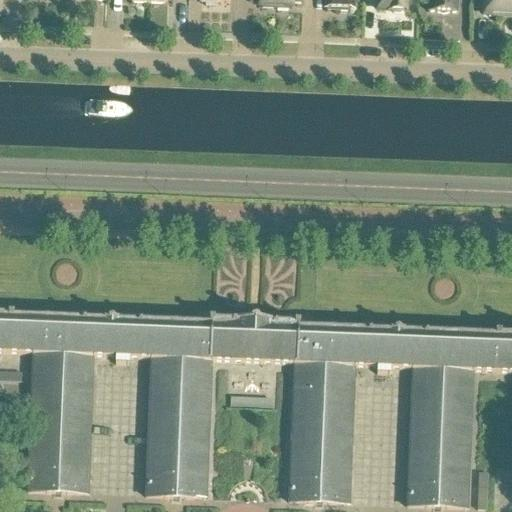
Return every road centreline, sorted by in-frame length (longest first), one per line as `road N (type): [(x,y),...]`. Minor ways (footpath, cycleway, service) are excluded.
road 1 (unclassified): [(0,60),(511,80)]
road 2 (secondary): [(511,191),(0,173)]
